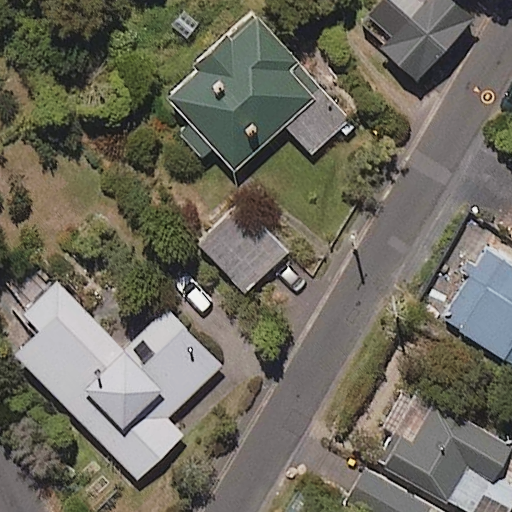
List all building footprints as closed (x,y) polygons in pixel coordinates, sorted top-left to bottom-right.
[(466,19),(445,0),(379,0),(355,26),(413,78),(466,19)] [(346,121),(255,15),(165,92),(188,118),(175,129),(199,157),(212,145),(232,168),(284,124),(308,153),(346,121)] [(285,252),(239,202),(196,241),(242,291),(285,252)] [(511,269),(481,251),(440,321),(511,363),(511,269)] [(6,271),(0,277),(0,322),(19,342),(10,351),(136,478),(181,433),(165,417),(218,364),(163,308),(121,349),(39,268),(21,286),(6,271)] [(375,463),(464,511),(506,511),(511,501),(511,483),(510,482),(511,477),(511,446),(433,403),(412,441),(392,431),(375,463)] [(443,511),(362,468),(343,501),(363,511),(443,511)]
